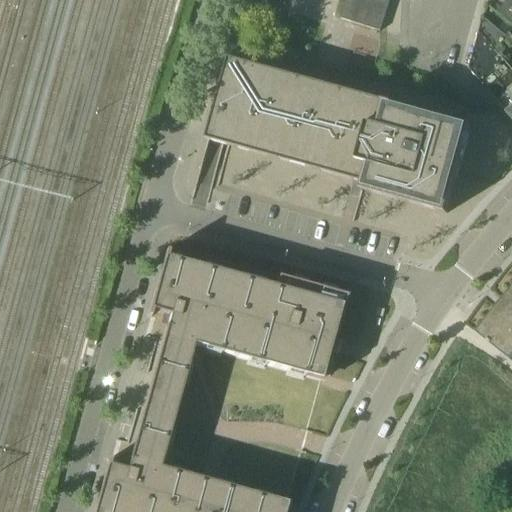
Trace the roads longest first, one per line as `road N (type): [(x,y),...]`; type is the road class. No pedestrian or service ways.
road 1 (residential): [(71,511),(152,206)]
road 2 (residential): [(446,289),(152,206)]
road 3 (unknown): [(92,511),(144,309),(136,267)]
road 4 (residential): [(330,511),(377,408),(446,289)]
road 5 (residential): [(152,206),(215,0)]
